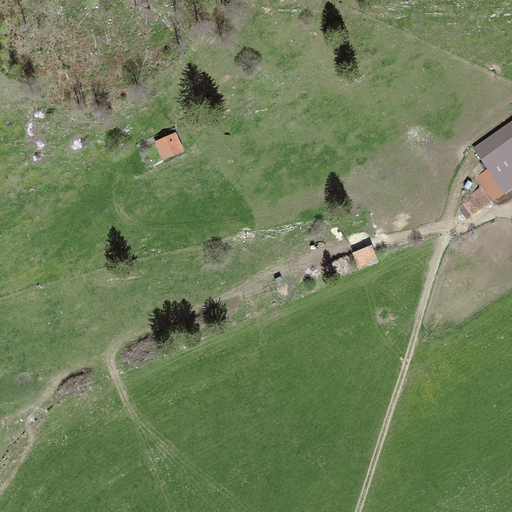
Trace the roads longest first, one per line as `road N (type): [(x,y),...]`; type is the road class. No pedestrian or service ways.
road 1 (track): [(358,511),(450,230)]
road 2 (track): [(376,243),(476,225),(511,199)]
